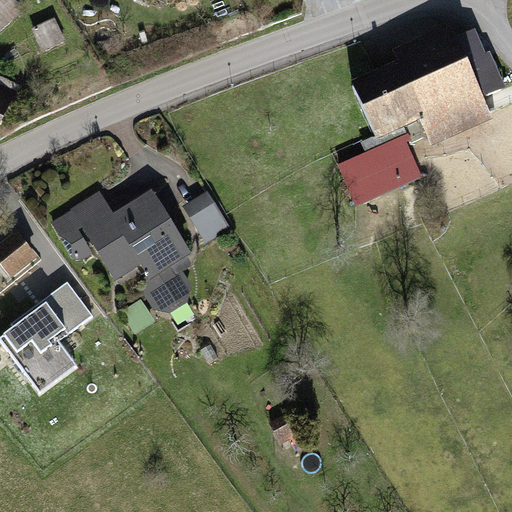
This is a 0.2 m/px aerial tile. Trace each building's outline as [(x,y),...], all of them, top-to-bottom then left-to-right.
[(0,0),(0,34),(27,9),(18,0),(0,0)] [(359,0),(304,0),(312,20),(360,3),(359,0)] [(401,66),(422,117),(431,139),(488,115),(480,96),(467,64),(452,28),(395,52),(401,66)] [(487,56),(467,64),(480,96),(500,88),(487,56)] [(422,117),(401,66),(356,84),(378,136),(422,117)] [(0,90),(0,113),(9,95),(0,90)] [(342,169),(357,204),(420,176),(404,141),(342,169)] [(108,194),(52,224),(74,266),(102,251),(117,279),(144,264),(155,283),(148,287),(160,308),(194,290),(183,269),(197,262),(159,192),(119,214),(108,194)] [(210,194),(183,208),(207,253),(234,239),(210,194)] [(19,234),(0,248),(0,265),(9,277),(36,255),(19,234)] [(94,320),(68,285),(12,326),(16,330),(0,341),(0,342),(42,399),(80,371),(61,344),(94,320)]
